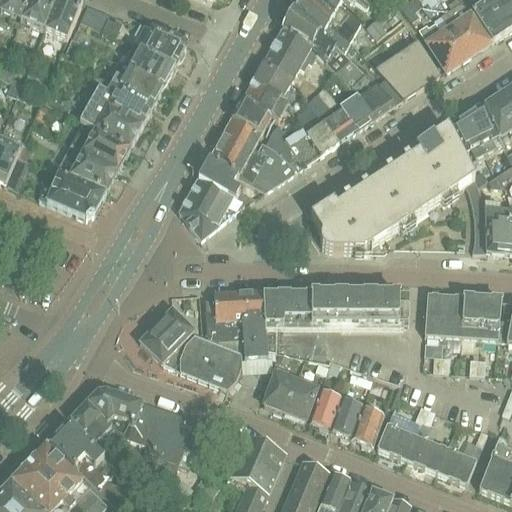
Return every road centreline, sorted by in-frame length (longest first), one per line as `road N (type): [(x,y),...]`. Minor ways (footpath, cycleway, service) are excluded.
road 1 (residential): [(71,356),(462,511)]
road 2 (residential): [(266,273),(277,214),(511,62)]
road 3 (residential): [(463,511),(500,431),(491,427),(494,404),(409,378),(418,276)]
road 4 (tertiary): [(159,194),(243,44)]
road 5 (residential): [(418,276),(266,273)]
road 6 (residential): [(266,273),(133,258)]
road 7 (residential): [(243,44),(128,0)]
